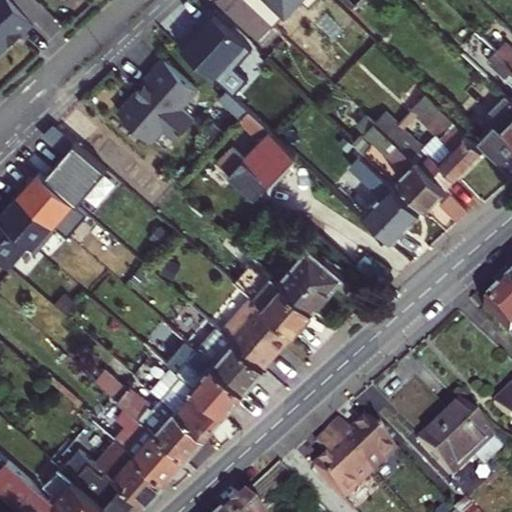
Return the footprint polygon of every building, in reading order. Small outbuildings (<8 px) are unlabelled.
[(14,0),(0,0),(0,51),(11,41),(11,38),(18,31),(21,34),(34,21),(14,0)] [(16,0),(35,21),(47,10),(37,0),(16,0)] [(477,30),(469,39),(475,44),(483,36),(477,30)] [(473,46),(488,60),(498,50),(483,36),(475,44),(473,46)] [(511,45),(507,41),(498,50),(511,64),(511,45)] [(511,98),(511,64),(498,50),(488,60),(511,82),(511,97),(511,98)] [(198,88),(162,56),(143,78),(146,81),(138,91),(136,90),(118,110),(152,140),(163,127),(175,137),(193,117),(181,106),(198,88)] [(228,151),(266,186),(271,181),(273,183),(299,155),(228,89),(221,97),(255,129),(253,130),(262,139),(246,156),(234,145),(228,151)] [(418,115),(438,134),(425,148),(405,128),(400,123),(389,135),(446,188),(483,150),(456,122),(427,94),(412,110),(418,115)] [(511,98),(508,95),(490,114),(499,123),(482,140),(511,168),(511,98)] [(405,128),(418,115),(412,110),(400,123),(405,128)] [(376,122),(389,135),(400,123),(386,111),(376,122)] [(398,179),(428,207),(446,188),(389,135),(376,122),(368,114),(358,125),(406,171),(398,179)] [(65,154),(77,142),(55,123),(43,134),(65,154)] [(354,143),(364,153),(372,145),(361,135),(354,143)] [(65,154),(46,176),(78,204),(108,169),(77,142),(65,154)] [(219,161),(256,196),(266,186),(228,151),(219,161)] [(382,196),(372,206),(340,176),(332,185),(389,238),(398,227),(403,232),(421,213),(361,156),(351,166),(382,196)] [(2,173),(9,180),(19,171),(13,164),(2,173)] [(440,204),(458,221),(470,211),(451,193),(440,204)] [(30,242),(0,216),(0,256),(10,265),(30,242)] [(280,282),(315,311),(344,277),(309,247),(280,282)] [(366,254),(355,266),(375,283),(386,271),(366,254)] [(253,297),(269,279),(251,263),(235,282),(250,295),(253,297)] [(280,282),(272,274),(269,279),(253,297),(293,333),(295,334),(315,311),(280,282)] [(511,280),(503,289),(511,298),(511,280)] [(511,298),(503,289),(482,308),(511,338),(511,298)] [(253,297),(250,295),(221,329),(266,368),(277,355),(276,354),(293,333),(253,297)] [(221,329),(217,325),(197,348),(246,390),(266,368),(221,329)] [(183,375),(226,413),(246,390),(197,348),(186,339),(167,362),(173,367),(183,375)] [(153,389),(163,398),(183,375),(173,367),(153,389)] [(129,388),(128,391),(105,371),(97,380),(127,407),(186,458),(206,436),(163,398),(153,409),(129,388)] [(50,378),(81,405),(85,401),(53,375),(50,378)] [(163,398),(206,436),(226,413),(183,375),(163,398)] [(511,388),(495,404),(511,422),(511,388)] [(453,478),(474,458),(496,438),(460,401),(418,441),(453,478)] [(118,437),(167,480),(186,458),(127,407),(118,417),(126,425),(116,436),(118,437)] [(340,421),(328,432),(370,475),(396,451),(366,420),(352,434),(340,421)] [(314,469),(344,501),(370,475),(328,432),(317,443),(329,455),(314,469)] [(126,511),(139,498),(147,504),(167,480),(118,437),(96,462),(79,447),(62,466),(97,496),(114,511),(126,511)] [(474,458),(484,469),(506,448),(496,438),(474,458)] [(0,468),(8,460),(0,452),(0,468)] [(0,492),(22,511),(68,511),(50,496),(8,460),(0,468),(0,492)] [(97,496),(62,466),(44,483),(54,492),(50,496),(68,511),(92,511),(86,507),(97,496)] [(114,511),(97,496),(86,507),(92,511),(114,511)] [(257,511),(243,496),(225,511),(257,511)] [(476,511),(466,501),(455,511),(476,511)]
